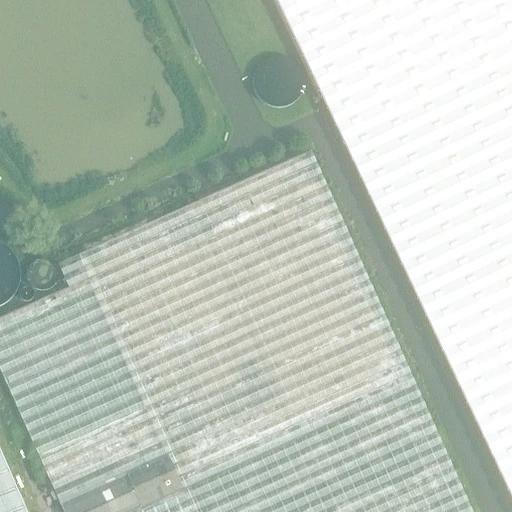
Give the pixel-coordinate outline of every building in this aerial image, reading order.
[(511,0),(276,0),(344,142),(511,497),(511,0)] [(0,317),(0,370),(53,495),(54,495),(58,504),(168,455),(183,490),(134,511),(471,511),(310,153),(78,257),(58,265),(68,288),(0,317)] [(17,273),(17,272),(16,264),(14,258),(10,251),(7,248),(1,243),(0,242),(0,301),(1,301),(6,297),(10,293),(14,286),(16,280),(17,273)] [(25,511),(0,454),(0,511),(25,511)] [(58,504),(61,511),(134,511),(183,490),(168,455),(58,504)]
